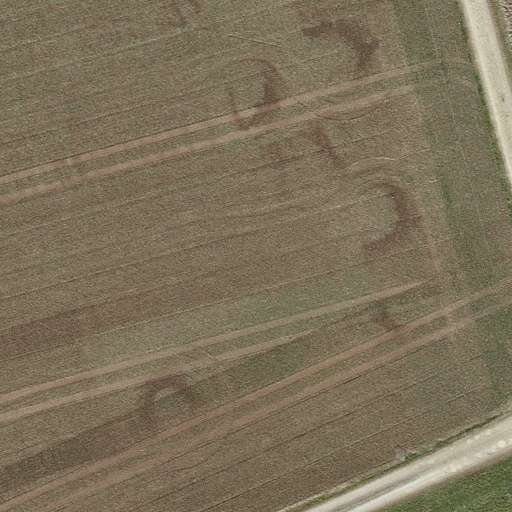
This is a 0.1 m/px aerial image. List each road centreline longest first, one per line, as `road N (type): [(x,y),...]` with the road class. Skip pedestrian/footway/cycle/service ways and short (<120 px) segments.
road 1 (track): [(511,206),(469,0)]
road 2 (track): [(354,511),(484,450),(511,424)]
